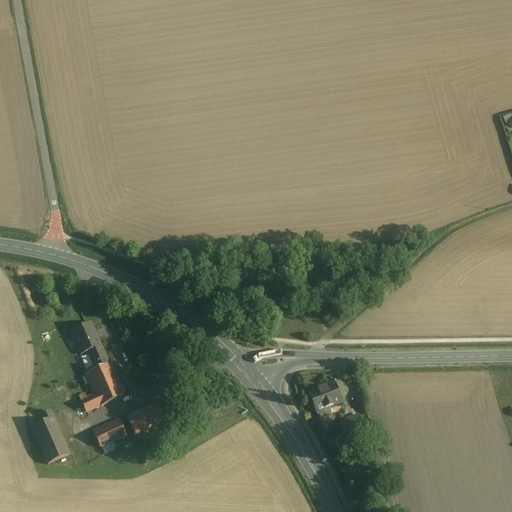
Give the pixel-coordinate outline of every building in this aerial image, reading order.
[(95,371),(85,376),(94,396),(120,385),(111,365),(108,366),(89,326),(71,334),(77,347),(75,348),(79,357),(87,353),(95,371)] [(94,396),(87,399),(85,396),(79,399),(84,410),(81,411),(82,413),(84,412),(86,415),(125,397),(120,385),(94,396)] [(333,386),(309,395),(321,426),(335,420),(331,408),(340,405),(333,386)] [(157,404),(127,418),(135,436),(166,423),(157,404)] [(358,417),(345,421),(348,427),(342,430),(346,441),(364,434),(358,417)] [(53,420),(31,429),(47,466),(69,457),(53,420)] [(118,423),(94,433),(101,449),(125,438),(118,423)]
